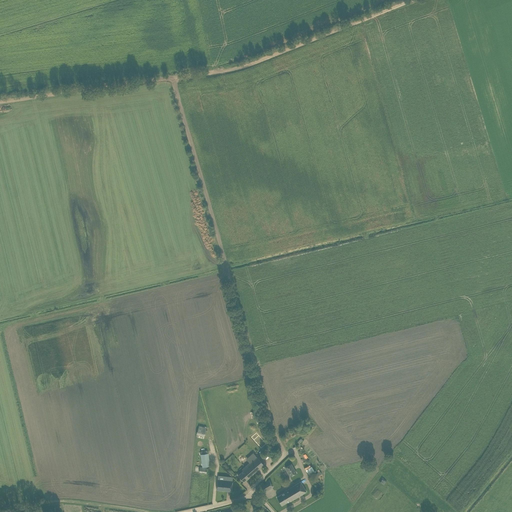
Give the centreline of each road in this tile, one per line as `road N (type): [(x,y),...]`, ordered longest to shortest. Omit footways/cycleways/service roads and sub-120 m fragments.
road 1 (unclassified): [(248,496),(280,449),(171,76)]
road 2 (track): [(409,0),(228,69),(0,102)]
road 3 (track): [(142,511),(64,501),(3,511)]
